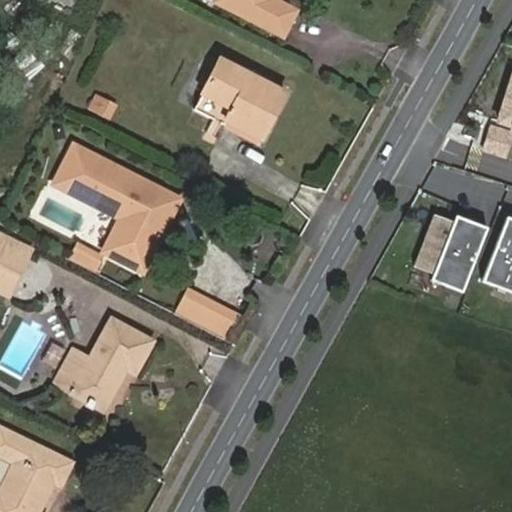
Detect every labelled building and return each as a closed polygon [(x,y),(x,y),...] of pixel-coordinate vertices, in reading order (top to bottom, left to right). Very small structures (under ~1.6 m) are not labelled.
[(217,0),(216,5),(226,10),(231,0),(217,0)] [(231,0),(226,10),(284,39),(299,11),(280,0),(231,0)] [(23,50),(12,63),(32,79),(42,66),(23,50)] [(224,119),(262,136),(283,94),(219,63),(194,111),(221,124),(224,119)] [(511,78),(498,121),(511,125),(511,78)] [(109,121),(116,104),(95,95),(88,112),(109,121)] [(483,150),(505,157),(511,133),(491,126),(483,150)] [(180,203),(77,149),(58,188),(122,221),(110,250),(149,268),(180,203)] [(433,219),(451,226),(453,222),(434,215),(433,219)] [(451,226),(465,231),(469,221),(455,215),(453,222),(451,226)] [(482,279),(498,285),(502,275),(511,279),(511,218),(505,216),(482,279)] [(451,226),(433,219),(417,262),(435,269),(450,274),(446,284),(463,290),(486,227),(469,221),(465,231),(451,226)] [(32,248),(0,231),(0,291),(8,295),(32,248)] [(73,245),(67,257),(93,269),(99,258),(73,245)] [(417,262),(415,266),(434,273),(435,269),(417,262)] [(432,279),(446,284),(450,274),(435,269),(434,273),(432,279)] [(511,279),(502,275),(498,285),(511,290),(511,279)] [(247,320),(200,297),(190,318),(237,341),(247,320)] [(85,379),(72,412),(123,432),(142,385),(151,389),(164,357),(120,340),(102,385),(85,379)] [(38,511),(36,511),(50,481),(57,483),(68,457),(0,430),(0,459),(7,462),(0,482),(0,511),(38,511)]
